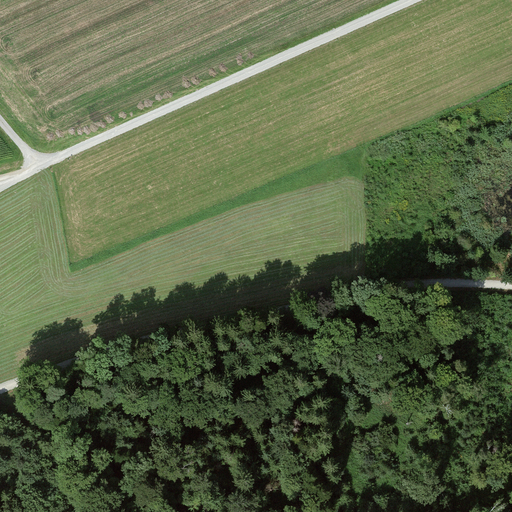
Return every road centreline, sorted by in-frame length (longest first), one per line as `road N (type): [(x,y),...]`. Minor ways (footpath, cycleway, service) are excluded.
road 1 (track): [(511,288),(388,279),(0,388)]
road 2 (track): [(411,0),(40,166)]
road 3 (track): [(250,511),(195,495),(20,406),(6,387)]
